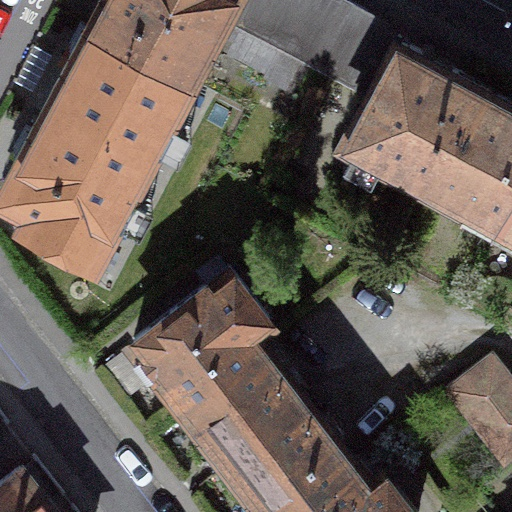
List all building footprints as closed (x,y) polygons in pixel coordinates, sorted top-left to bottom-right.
[(102,0),(89,24),(188,76),(221,13),(282,46),(267,75),(289,87),(305,59),(357,86),(387,31),(388,28),(335,0),(102,0)] [(188,76),(89,24),(86,31),(53,92),(151,144),(188,76)] [(387,31),(357,86),(367,92),(397,36),(387,31)] [(345,134),(429,180),(482,82),(397,36),(371,85),(367,92),(345,134)] [(429,180),(496,216),(511,186),(511,98),(482,82),(429,180)] [(101,238),(151,144),(53,92),(48,101),(1,190),(38,209),(31,221),(85,249),(93,233),(101,238)] [(511,186),(496,216),(511,224),(511,186)] [(194,275),(228,246),(207,222),(174,252),(194,275)] [(156,367),(184,402),(264,340),(255,328),(270,316),(229,262),(215,273),(133,337),(139,345),(138,345),(138,354),(147,366),(156,367)] [(281,511),(353,457),(264,340),(184,402),(200,423),(198,438),(213,439),(226,456),(243,479),(241,492),(255,494),(268,511),(281,511)] [(511,373),(493,349),(445,386),(503,463),(511,455),(511,373)] [(353,457),(281,511),(418,511),(419,511),(392,478),(382,464),(368,475),(353,457)] [(19,465),(0,480),(0,511),(55,511),(53,510),(19,465)]
